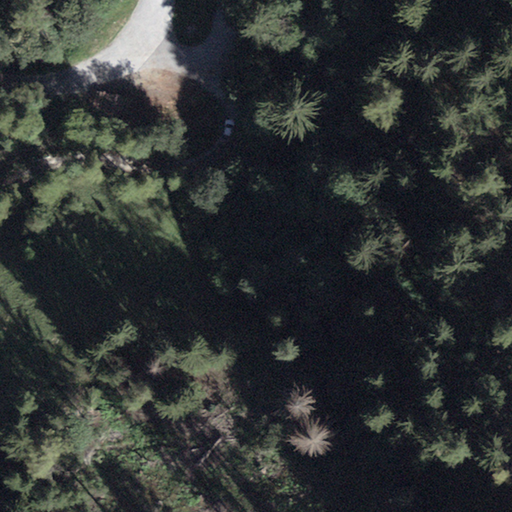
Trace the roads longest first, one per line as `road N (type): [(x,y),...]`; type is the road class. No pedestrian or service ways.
road 1 (track): [(203,64),(234,107),(230,136),(209,156),(186,164),(68,158),(25,172),(0,191)]
road 2 (unclassified): [(156,0),(131,47),(88,74),(55,83),(0,80)]
road 3 (track): [(137,40),(172,60),(210,61),(222,39),(225,0)]
